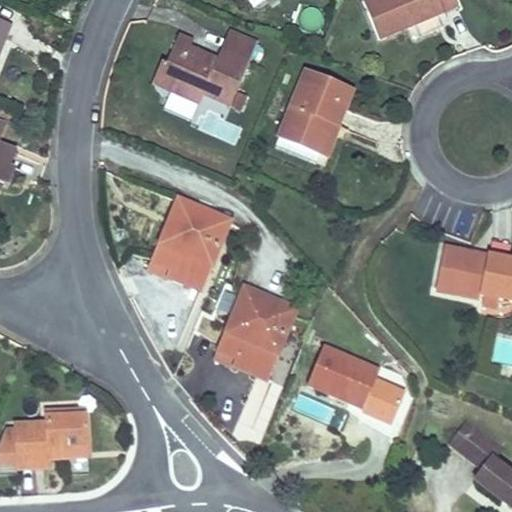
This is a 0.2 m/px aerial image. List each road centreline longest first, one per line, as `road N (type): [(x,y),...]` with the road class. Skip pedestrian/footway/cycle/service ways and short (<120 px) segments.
road 1 (residential): [(91,299),(76,246),(70,133),(109,0)]
road 2 (residential): [(511,80),(476,71),(456,76),(426,102),(419,122),(425,161),(438,178),(474,194),(511,186)]
road 3 (residential): [(154,407),(91,299)]
